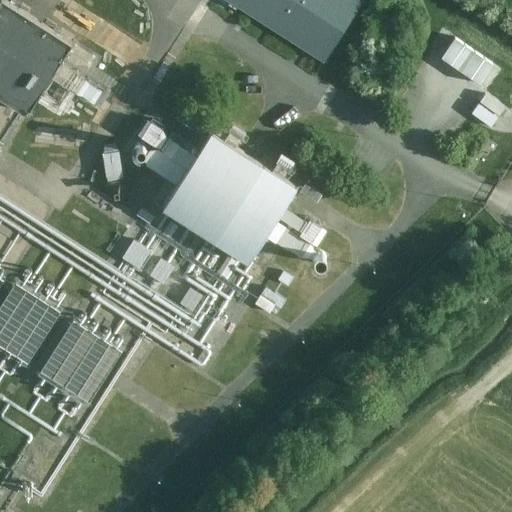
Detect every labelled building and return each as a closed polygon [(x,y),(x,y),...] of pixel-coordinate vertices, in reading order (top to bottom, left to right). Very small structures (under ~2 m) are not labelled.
[(358,0),(226,0),(323,59),(358,0)] [(48,46),(0,13),(0,111),(2,113),(48,46)] [(91,80),(93,93),(113,90),(111,78),(91,80)] [(278,189),(194,133),(144,207),(229,263),(278,189)] [(309,207),(291,239),(320,255),(328,240),(334,244),(344,226),(309,207)] [(118,250),(129,254),(137,236),(126,232),(118,250)] [(139,237),(128,256),(172,283),(183,264),(139,237)] [(194,276),(176,331),(212,343),(230,288),(194,276)] [(49,312),(7,284),(0,295),(0,348),(17,360),(49,312)] [(260,301),(281,313),(290,297),(268,286),(260,301)] [(109,352),(66,323),(33,373),(75,402),(109,352)]
